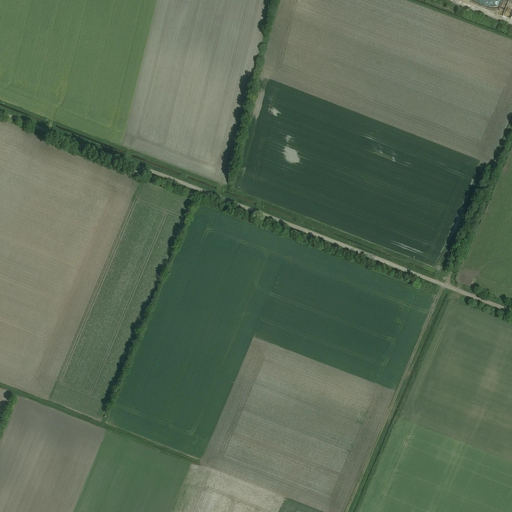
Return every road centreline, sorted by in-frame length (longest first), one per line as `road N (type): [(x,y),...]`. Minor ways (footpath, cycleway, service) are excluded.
road 1 (unclassified): [(0,110),(511,309)]
road 2 (track): [(446,284),(347,511)]
